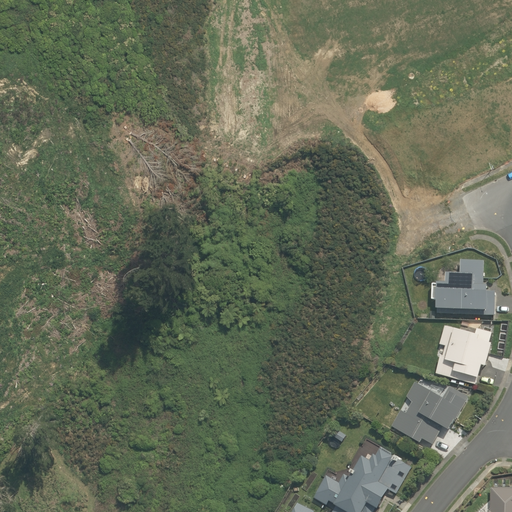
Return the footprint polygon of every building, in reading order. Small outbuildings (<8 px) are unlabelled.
[(445,194),(426,203),(427,206),(421,209),(425,217),(431,214),(433,218),(452,208),(445,194)] [(460,228),(439,235),(442,245),(463,238),(460,228)] [(449,285),(434,285),(434,302),(439,302),(439,312),(497,315),(498,294),(488,294),(489,282),(486,282),(487,263),(461,262),(461,277),(449,277),(449,285)] [(430,313),(416,312),(415,320),(430,321),(430,313)] [(460,375),(486,383),(496,346),(492,345),(495,334),(480,329),(478,335),(446,325),(440,346),(447,348),(439,376),(458,381),(460,375)] [(452,435),(471,402),(447,388),(443,396),(418,381),(407,400),(413,404),(406,415),(404,414),(396,428),(424,444),(426,441),(432,445),(441,429),(452,435)] [(408,467),(382,450),(375,462),(368,458),(353,481),(344,475),(338,482),(330,477),(316,499),(336,511),(369,511),(373,506),(382,511),(395,491),(393,490),(408,467)] [(511,511),(511,489),(495,488),(493,511),(511,511)]
